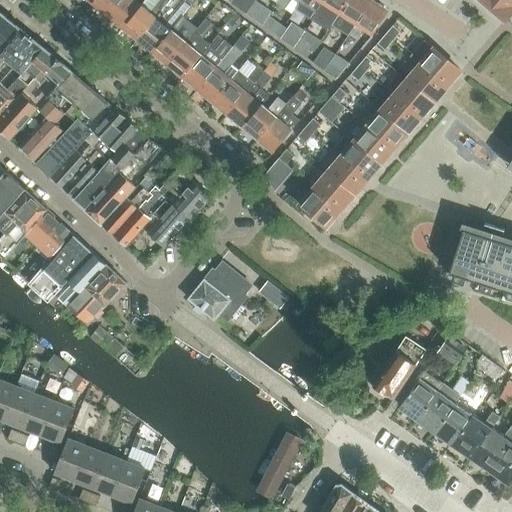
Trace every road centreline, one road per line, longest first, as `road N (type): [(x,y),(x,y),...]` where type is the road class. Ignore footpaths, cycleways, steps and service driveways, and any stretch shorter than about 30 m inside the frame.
road 1 (residential): [(231,166),(30,0)]
road 2 (residential): [(159,295),(352,442)]
road 3 (residential): [(0,148),(159,295)]
road 4 (residential): [(159,295),(234,210),(231,166)]
